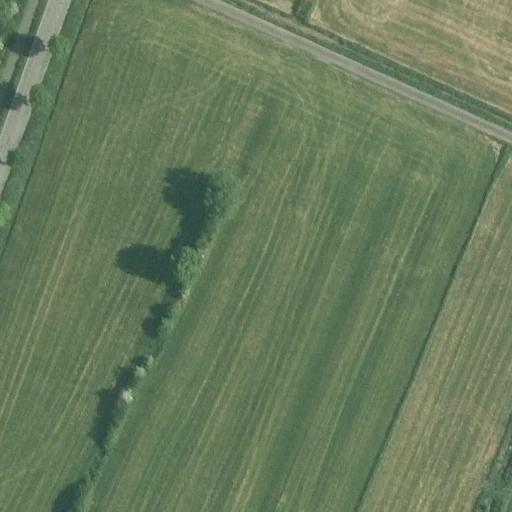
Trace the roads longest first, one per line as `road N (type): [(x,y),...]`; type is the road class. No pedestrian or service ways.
road 1 (unclassified): [(511,139),(201,0)]
road 2 (tertiary): [(0,171),(60,0)]
